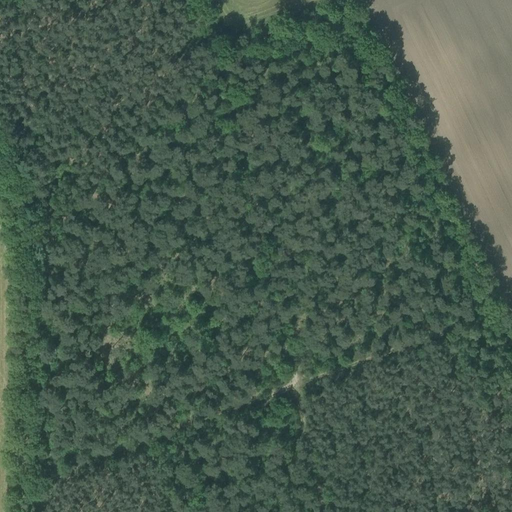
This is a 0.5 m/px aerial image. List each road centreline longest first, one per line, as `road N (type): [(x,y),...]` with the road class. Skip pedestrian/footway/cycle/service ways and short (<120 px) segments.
road 1 (track): [(334,511),(215,42),(195,0)]
road 2 (track): [(17,491),(488,305)]
road 3 (track): [(0,161),(20,222),(24,275),(16,511)]
